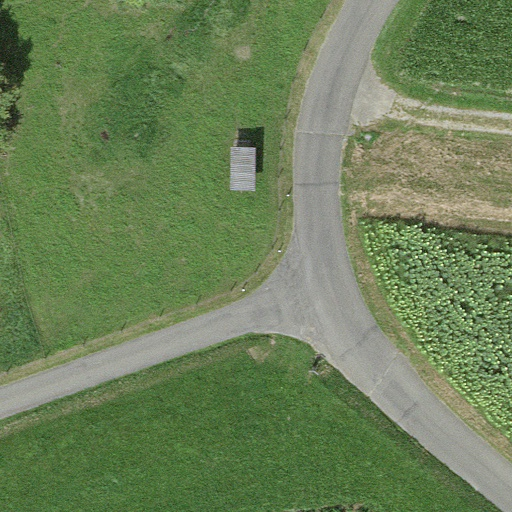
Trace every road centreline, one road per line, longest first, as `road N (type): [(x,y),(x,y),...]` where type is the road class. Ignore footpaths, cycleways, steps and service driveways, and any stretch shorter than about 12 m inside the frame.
road 1 (unclassified): [(0,411),(333,296)]
road 2 (unclassified): [(377,0),(320,145),(333,296)]
road 3 (unclassified): [(333,296),(373,365),(511,487)]
road 4 (track): [(511,124),(426,116),(336,92)]
